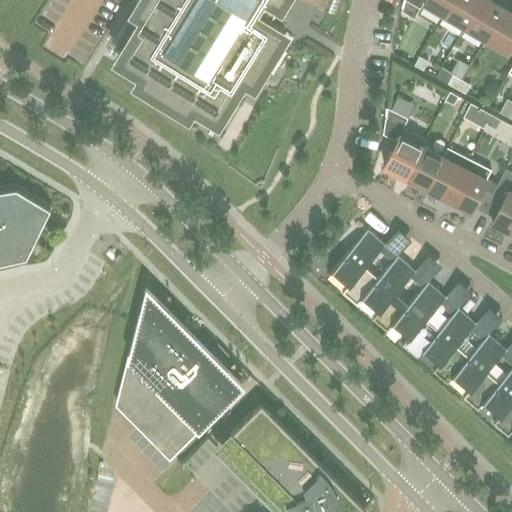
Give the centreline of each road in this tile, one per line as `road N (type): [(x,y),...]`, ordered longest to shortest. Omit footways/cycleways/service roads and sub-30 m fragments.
road 1 (tertiary): [(245,278),(130,165),(0,85)]
road 2 (tertiary): [(0,125),(111,195),(220,303)]
road 3 (tertiary): [(439,474),(245,278)]
road 4 (tertiary): [(220,303),(413,498)]
road 5 (residential): [(334,170),(364,0)]
road 6 (residential): [(511,308),(384,199)]
road 7 (residential): [(384,199),(511,267)]
road 8 (residential): [(245,278),(309,210),(334,170)]
